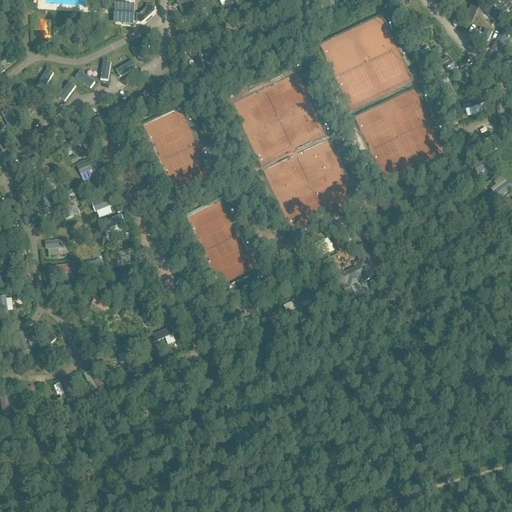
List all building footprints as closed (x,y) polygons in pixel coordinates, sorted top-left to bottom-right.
[(325,0),(328,15),(336,13),(333,0),(325,0)] [(409,13),(400,0),(392,0),(402,17),(409,13)] [(491,14),(496,19),(493,22),(500,29),(511,17),(511,6),(506,0),(493,0),(482,10),(488,17),(491,14)] [(310,24),(310,4),(295,4),(295,24),(310,24)] [(156,14),(156,7),(147,7),(147,11),(140,17),(137,17),(137,25),(144,26),(156,14)] [(134,26),(134,15),(114,14),(114,24),(134,26)] [(287,38),(287,17),(271,17),(271,38),(287,38)] [(146,61),(151,43),(143,41),(138,59),(146,61)] [(111,64),(103,63),(100,81),(108,82),(111,64)] [(120,79),(136,70),(132,63),(116,72),(120,79)] [(44,91),(54,75),(47,71),(37,87),(44,91)] [(90,91),(95,84),(80,73),(75,80),(90,91)] [(65,104),(76,89),(70,84),(58,99),(65,104)] [(156,97),(151,90),(132,103),(137,111),(156,97)] [(113,121),(129,111),(124,104),(108,115),(113,121)] [(12,136),(21,131),(10,110),(1,115),(12,136)] [(89,133),(106,125),(102,118),(85,126),(89,133)] [(44,146),(63,134),(58,125),(38,138),(44,146)] [(22,178),(42,166),(37,158),(17,170),(22,178)] [(65,222),(75,218),(65,197),(56,201),(65,222)] [(95,215),(117,206),(113,197),(92,206),(95,215)] [(103,234),(125,225),(121,216),(100,225),(103,234)] [(46,252),(68,249),(67,241),(45,243),(46,252)] [(340,282),(339,285),(342,286),(350,301),(356,298),(352,289),(366,282),(366,281),(370,279),(383,273),(369,244),(362,248),(362,247),(355,250),(360,261),(357,269),(345,275),(337,272),(334,280),(340,282)] [(83,276),(104,271),(102,262),(81,267),(83,276)] [(49,277),(70,275),(69,267),(48,269),(49,277)] [(7,286),(27,283),(26,274),(5,277),(7,286)] [(299,314),(319,304),(313,293),(293,302),(299,314)] [(0,321),(9,320),(6,299),(0,299),(0,321)]
